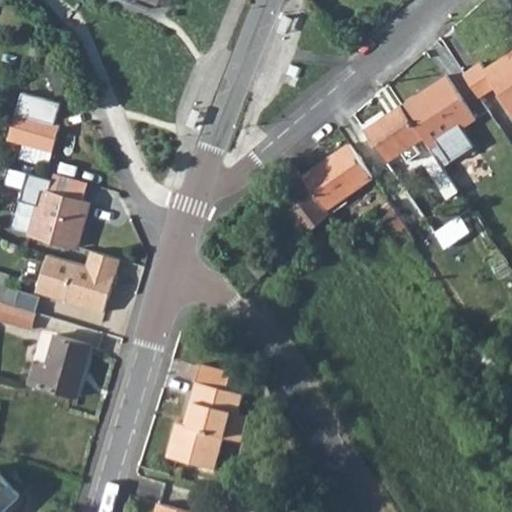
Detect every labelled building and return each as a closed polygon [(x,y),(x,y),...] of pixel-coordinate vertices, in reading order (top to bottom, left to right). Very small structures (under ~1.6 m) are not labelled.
[(37,46),(44,62),(55,57),(48,41),(37,46)] [(511,56),(507,50),(483,67),(511,108),(511,56)] [(45,65),(58,94),(71,88),(59,59),(45,65)] [(402,104),(423,136),(432,148),(439,144),(451,161),(474,146),(461,128),(476,119),(446,74),(429,86),(431,89),(418,98),(416,95),(402,104)] [(402,104),(363,130),(385,162),(423,136),(402,104)] [(16,111),(9,139),(21,142),(17,156),(48,165),(60,124),(16,111)] [(303,176),(327,210),(373,176),(351,143),(303,176)] [(435,155),(424,163),(447,198),(459,190),(435,155)] [(271,176),(279,188),(269,195),(278,207),(281,204),(296,225),(272,247),(281,258),(303,238),(315,227),(320,223),(331,237),(340,228),(327,210),(303,176),(296,165),(291,158),(271,176)] [(28,232),(77,247),(90,202),(83,200),(87,182),(55,172),(53,179),(50,189),(41,187),(41,188),(28,232)] [(15,227),(28,232),(41,188),(28,185),(15,227)] [(390,201),(408,227),(422,216),(405,191),(390,201)] [(374,212),(391,238),(408,227),(390,201),(374,212)] [(303,238),(308,244),(320,233),(315,227),(303,238)] [(391,238),(389,240),(397,252),(416,239),(408,227),(391,238)] [(259,278),(281,258),(272,247),(270,246),(248,265),(259,278)] [(85,264),(47,253),(36,290),(104,311),(120,258),(90,250),(85,264)] [(22,277),(0,270),(0,284),(7,287),(3,301),(14,305),(22,277)] [(0,317),(32,327),(37,312),(14,305),(3,301),(0,300),(0,317)] [(28,383),(75,397),(90,345),(55,335),(46,366),(34,362),(28,383)] [(468,360),(483,380),(496,370),(483,350),(468,360)] [(230,441),(238,415),(244,395),(228,390),(233,371),(202,362),(183,424),(176,422),(165,455),(214,470),(224,439),(230,441)] [(230,441),(242,444),(251,418),(238,415),(230,441)] [(0,511),(19,494),(0,473),(0,511)] [(190,511),(157,503),(154,511),(190,511)]
